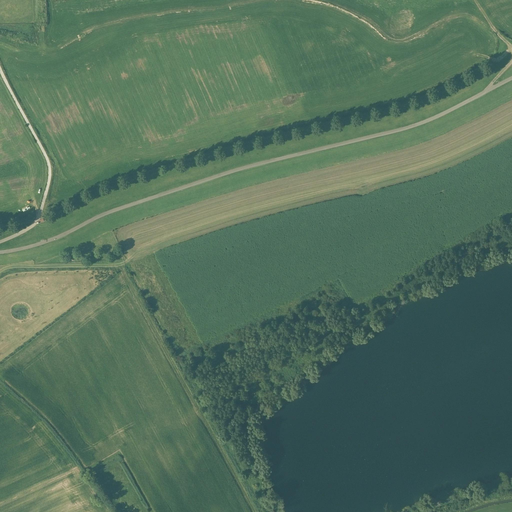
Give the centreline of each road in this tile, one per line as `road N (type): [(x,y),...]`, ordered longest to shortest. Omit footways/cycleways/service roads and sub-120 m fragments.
road 1 (unclassified): [(0,252),(233,170),(407,127),(511,77)]
road 2 (track): [(254,511),(118,266),(0,271)]
road 3 (track): [(496,32),(457,14),(397,41),(360,18),(303,0)]
road 4 (unclassified): [(0,71),(50,168),(35,222),(0,241)]
